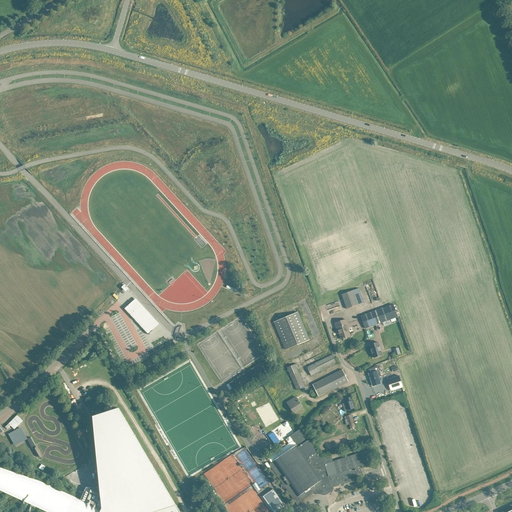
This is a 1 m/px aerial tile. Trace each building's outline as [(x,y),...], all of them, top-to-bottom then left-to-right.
[(287,258),(289,265),(298,262),(296,255),(287,258)] [(347,309),(351,307),(365,303),(359,288),(342,294),(347,309)] [(136,298),(125,309),(148,334),(159,324),(136,298)] [(365,314),(360,316),(362,319),(364,327),(365,328),(367,327),(382,322),(384,326),(390,323),(389,320),(397,317),(394,308),(396,308),(395,305),(393,305),(393,304),(365,314)] [(286,342),(288,348),(313,340),(303,311),(277,320),(284,342),(286,342)] [(341,339),(350,337),(346,324),(347,324),(346,320),(335,323),(337,331),(338,331),(341,339)] [(370,345),(374,358),(382,355),(381,351),(382,350),(381,346),(380,347),(378,342),(370,345)] [(331,356),(335,364),(340,361),(337,353),(331,356)] [(99,357),(105,369),(110,366),(104,354),(99,357)] [(299,362),(291,366),(298,383),(302,381),(305,386),(308,385),(299,362)] [(318,362),(311,365),(315,373),(322,371),(318,362)] [(240,376),(230,383),(229,384),(235,393),(265,373),(259,363),(240,376)] [(381,383),(379,377),(381,376),(379,370),(377,366),(368,370),(369,373),(373,386),(381,383)] [(342,369),(313,385),(319,396),(348,381),(342,369)] [(399,375),(387,379),(391,391),(402,387),(399,375)] [(296,397),(287,403),(294,413),(302,407),(296,397)] [(345,403),(342,404),(345,411),(348,410),(349,410),(354,409),(350,397),(346,398),(348,402),(345,403)] [(0,490),(47,511),(180,511),(155,469),(148,457),(119,408),(93,417),(100,486),(86,487),(80,500),(37,480),(0,467),(0,490)] [(5,427),(7,429),(11,426),(14,429),(23,421),(17,415),(5,427)] [(351,415),(346,416),(350,429),(355,427),(351,415)] [(21,428),(10,434),(16,446),(27,441),(27,440),(25,437),(21,428)] [(273,461),(269,464),(282,484),(281,484),(284,489),(285,488),(297,505),(315,492),(316,494),(319,493),(321,494),(322,495),(324,495),(326,495),(327,494),(328,493),(329,492),(330,491),(332,492),(333,490),(333,489),(333,487),(342,484),(342,486),(345,485),(344,484),(352,481),(350,476),(362,473),(360,466),(367,464),(363,452),(330,462),(329,456),(331,456),(331,455),(322,458),(318,452),(309,439),(309,440),(301,429),(290,436),(297,445),(273,461)] [(34,448),(40,458),(43,456),(37,447),(36,447),(31,437),(27,439),(33,449),(34,448)] [(269,447),(276,442),(275,441),(273,438),(268,442),(266,443),(269,447)] [(64,478),(65,480),(76,474),(75,472),(64,478)] [(74,476),(72,482),(85,487),(87,481),(74,476)] [(272,492),(266,497),(274,509),(275,508),(276,510),(275,510),(276,511),(279,511),(286,507),(273,489),(271,491),(272,492)]
